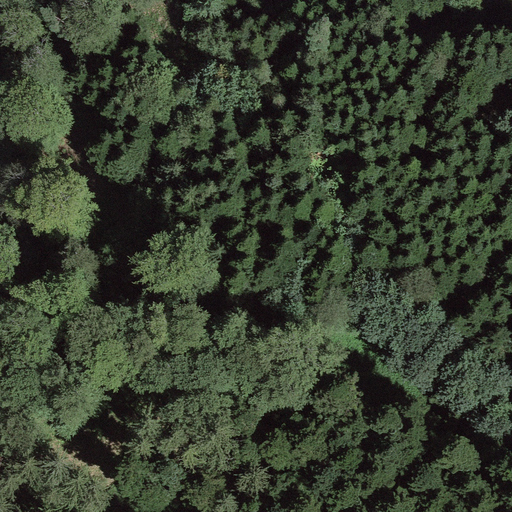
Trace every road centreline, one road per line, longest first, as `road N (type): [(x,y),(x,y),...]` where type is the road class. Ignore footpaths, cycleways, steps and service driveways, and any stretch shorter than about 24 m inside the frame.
road 1 (track): [(2,328),(169,320),(329,350),(400,395),(455,450),(500,511)]
road 2 (track): [(0,330),(129,216),(172,106),(194,0)]
